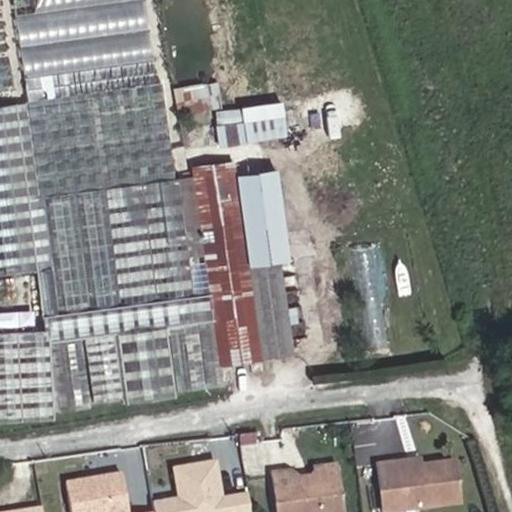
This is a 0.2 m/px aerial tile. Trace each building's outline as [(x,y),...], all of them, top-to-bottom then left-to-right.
[(42,329),(0,331),(0,421),(53,418),(52,413),(91,409),(80,339),(84,338),(93,403),(126,398),(126,402),(175,396),(166,334),(170,334),(177,394),(223,386),(220,365),(293,357),(278,262),(247,266),(236,176),(234,161),(191,165),(193,178),(174,180),(161,83),(26,101),(26,104),(0,106),(0,274),(52,268),(59,327),(42,329)] [(222,142),(286,136),(283,103),(243,107),(243,109),(219,110),(222,142)] [(278,262),(289,261),(277,169),(236,176),(247,266),(278,262)] [(370,242),(353,245),(371,344),(388,341),(370,242)] [(393,472),(418,468),(417,462),(392,466),(393,472)] [(224,500),(217,463),(175,470),(182,511),(249,511),(246,496),(224,500)] [(382,511),(423,511),(458,507),(451,463),(418,468),(393,472),(392,466),(376,468),(382,511)] [(316,478),(336,475),(335,470),(316,473),(316,478)] [(128,511),(122,473),(65,482),(70,511),(128,511)] [(345,511),(336,475),(316,478),(311,488),(305,488),(290,477),(275,479),(280,511),(345,511)]
